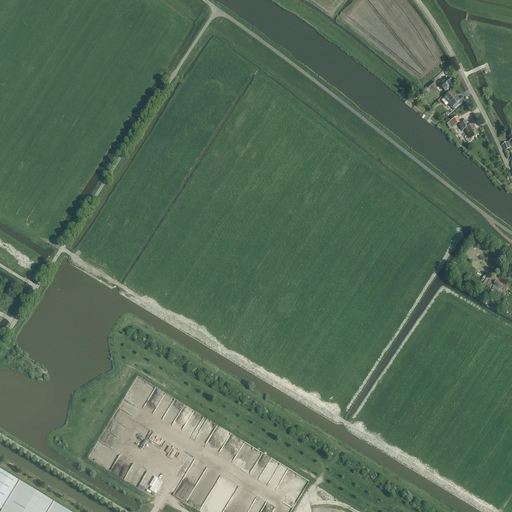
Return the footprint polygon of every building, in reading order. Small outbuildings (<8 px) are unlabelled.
[(448,78),(440,85),(445,91),(453,84),(448,78)] [(423,96),(430,90),(436,85),(433,82),(427,87),(421,92),(423,96)] [(444,99),(452,108),(460,101),(452,92),(444,99)] [(449,122),(447,123),(450,129),(452,128),(461,123),(458,117),(449,122)] [(464,123),(459,125),(459,126),(461,128),(462,131),(464,130),(465,129),(468,135),(469,135),(471,139),(478,135),(475,130),(474,131),(471,126),(469,127),(466,121),(464,123)] [(511,140),(502,145),(505,151),(509,149),(510,152),(511,151),(511,140)] [(491,278),(488,281),(486,286),(503,296),(508,288),(496,281),(491,278)] [(151,383),(146,392),(150,394),(155,385),(151,383)] [(153,438),(159,441),(161,435),(156,432),(153,438)] [(171,453),(176,445),(171,442),(166,450),(171,453)] [(67,511),(0,470),(0,511),(1,511),(67,511)] [(158,479),(150,491),(156,494),(163,483),(158,479)]
